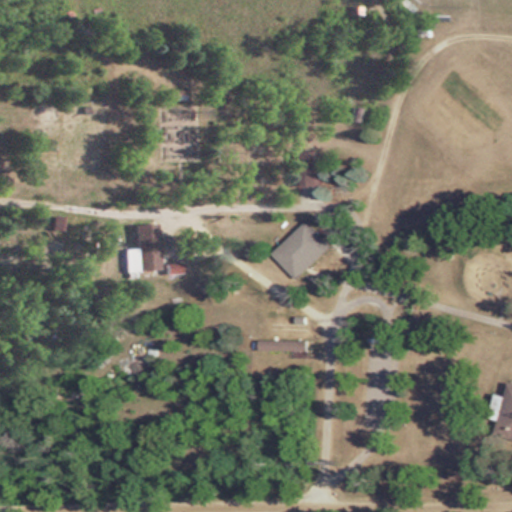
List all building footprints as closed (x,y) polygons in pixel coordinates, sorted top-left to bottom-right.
[(320,185),(319,150),(294,150),(295,186),(320,185)] [(271,253),(294,279),(329,247),(306,221),(271,253)] [(126,271),(158,270),(158,224),(134,224),(134,250),(125,250),(126,271)] [(305,341),(258,341),(258,353),(305,353),(305,341)] [(511,386),(509,386),(507,395),(497,394),(494,429),(511,430),(511,443),(511,445),(511,386)]
